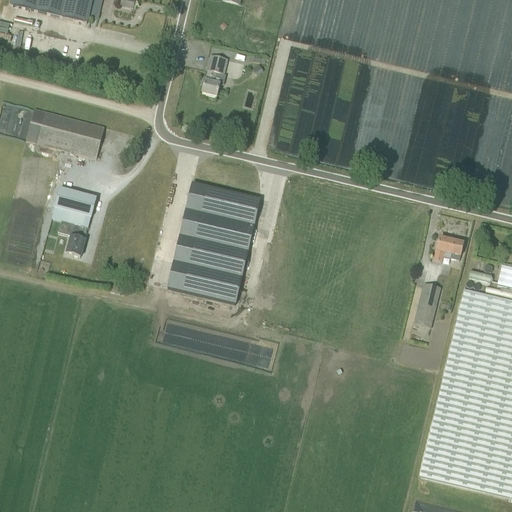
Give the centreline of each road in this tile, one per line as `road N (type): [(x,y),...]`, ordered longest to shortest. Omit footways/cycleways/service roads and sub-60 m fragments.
road 1 (unclassified): [(511,216),(170,132),(163,117),(188,0)]
road 2 (track): [(0,76),(163,117)]
